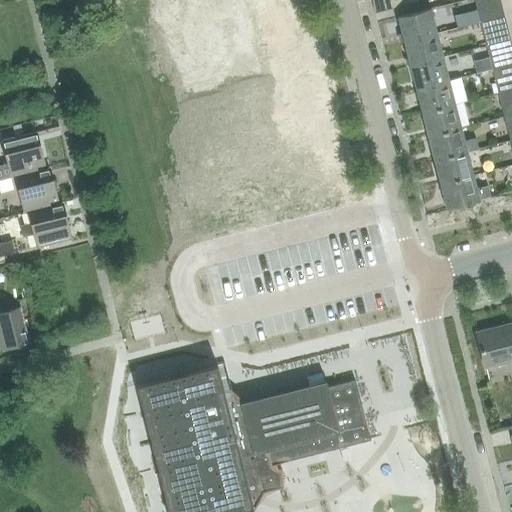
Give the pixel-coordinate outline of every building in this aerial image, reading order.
[(136,0),(145,31),(143,32),(143,33),(156,30),(167,73),(165,74),(166,75),(172,74),(188,134),(172,138),(196,232),(197,234),(200,233),(204,249),(201,250),(209,283),(247,274),(247,272),(243,260),(253,258),(247,235),(340,211),(332,180),(316,184),(308,153),(278,161),(261,98),(259,98),(257,89),(271,85),(249,0),(136,0)] [(420,2),(419,0),(392,0),(395,9),(420,2)] [(474,0),(480,22),(503,16),(498,0),(474,0)] [(403,41),(437,33),(430,9),(397,18),(403,41)] [(391,16),(376,20),(382,39),(396,35),(391,16)] [(486,46),(509,40),(503,16),(480,22),(486,46)] [(410,66),(443,57),(437,33),(403,41),(410,66)] [(312,36),(300,39),(308,71),(321,68),(312,36)] [(492,70),(511,64),(511,52),(509,40),(486,46),(492,70)] [(416,89),(449,81),(443,57),(410,66),(416,89)] [(498,93),(511,89),(511,64),(492,70),(498,93)] [(455,104),(467,101),(466,101),(460,78),(461,78),(460,78),(449,81),(416,89),(422,112),(455,104)] [(504,117),(511,114),(511,89),(498,93),(504,117)] [(461,128),(455,104),(422,112),(428,136),(461,128)] [(434,160),(467,152),(461,128),(428,136),(434,160)] [(46,167),(36,131),(3,140),(13,176),(17,175),(46,167)] [(440,184),(473,175),(467,152),(434,160),(440,184)] [(29,210),(59,203),(49,166),(46,167),(17,175),(26,212),(29,211),(29,210)] [(473,175),(440,184),(446,208),(490,197),(487,185),(476,187),(473,175)] [(29,210),(29,211),(39,247),(72,238),(62,202),(59,203),(29,210)] [(0,256),(1,256),(16,253),(12,239),(0,242),(0,256)] [(0,348),(30,341),(21,308),(0,313),(0,348)] [(511,323),(475,333),(483,367),(511,359),(511,323)] [(231,337),(235,354),(251,349),(247,333),(231,337)] [(225,361),(135,384),(168,511),(257,511),(256,505),(261,491),(283,486),(288,473),(277,463),(271,465),(267,450),(253,454),(240,402),(233,388),(225,361)] [(240,402),(253,454),(267,450),(271,465),(277,463),(370,440),(355,380),(327,387),(325,380),(240,402)] [(378,511),(369,473),(265,499),(268,511),(378,511)]
